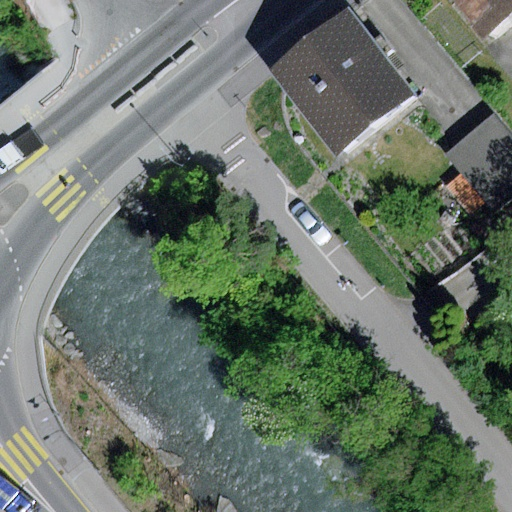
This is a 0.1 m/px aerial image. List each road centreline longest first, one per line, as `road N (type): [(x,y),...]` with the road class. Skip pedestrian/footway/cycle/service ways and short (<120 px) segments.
road 1 (residential): [(236,153),(511,489)]
road 2 (secondary): [(252,0),(0,209)]
